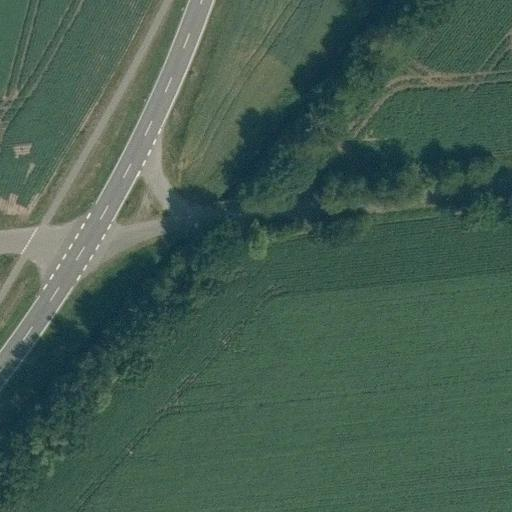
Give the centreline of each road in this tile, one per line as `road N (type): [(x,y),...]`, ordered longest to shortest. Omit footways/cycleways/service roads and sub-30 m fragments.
road 1 (unclassified): [(203,226),(511,191)]
road 2 (tertiary): [(91,238),(0,370)]
road 3 (tertiary): [(148,130),(201,0)]
road 4 (tertiary): [(91,238),(148,130)]
road 5 (unclassified): [(148,130),(159,191),(203,226)]
